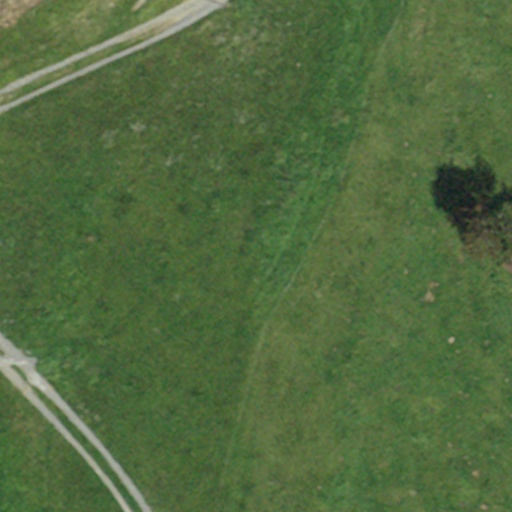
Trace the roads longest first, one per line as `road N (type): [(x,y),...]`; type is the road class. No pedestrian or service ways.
road 1 (track): [(205,0),(0,82)]
road 2 (track): [(0,363),(140,511)]
